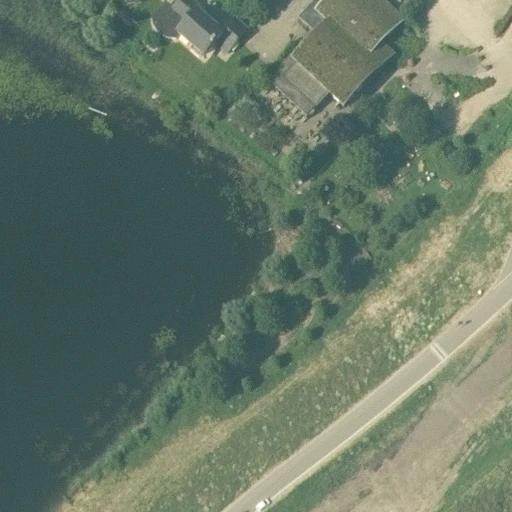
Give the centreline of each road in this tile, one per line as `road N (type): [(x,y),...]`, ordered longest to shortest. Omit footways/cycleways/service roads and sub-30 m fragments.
road 1 (unclassified): [(243,511),(511,284)]
road 2 (track): [(369,511),(511,396)]
